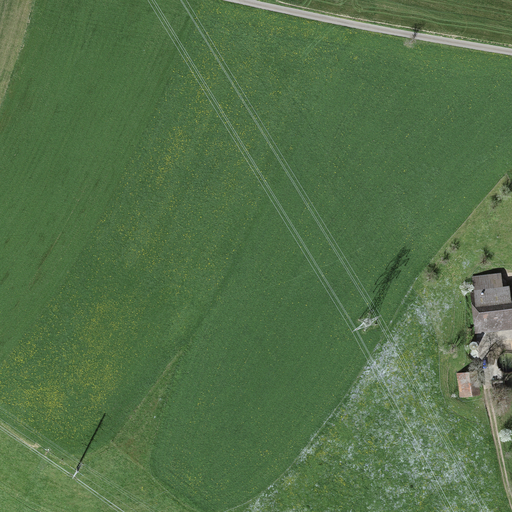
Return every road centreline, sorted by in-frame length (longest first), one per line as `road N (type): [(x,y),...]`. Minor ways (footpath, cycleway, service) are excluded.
road 1 (unclassified): [(240,0),(511,52)]
road 2 (track): [(511,334),(492,337),(486,347),(486,388),(509,495)]
